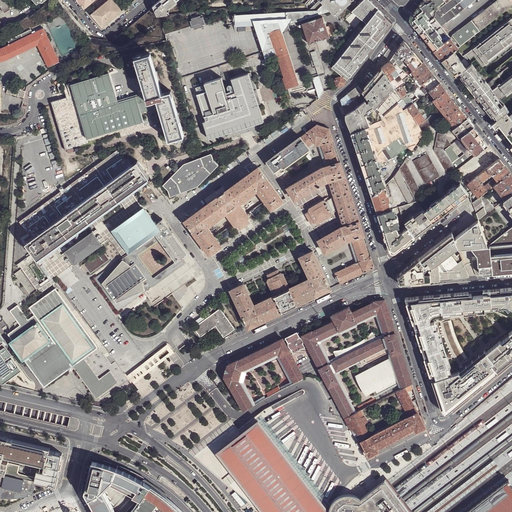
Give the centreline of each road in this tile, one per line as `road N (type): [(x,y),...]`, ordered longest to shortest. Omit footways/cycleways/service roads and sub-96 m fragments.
road 1 (secondary): [(219,511),(122,435),(0,405)]
road 2 (residential): [(393,291),(439,423),(511,369)]
road 3 (unknown): [(15,129),(3,310)]
road 4 (tertiary): [(400,20),(511,160)]
road 5 (residential): [(333,103),(386,272)]
road 6 (residential): [(195,369),(350,293)]
road 7 (secondary): [(225,511),(193,473),(129,426)]
road 8 (secondary): [(104,443),(162,471),(207,511)]
